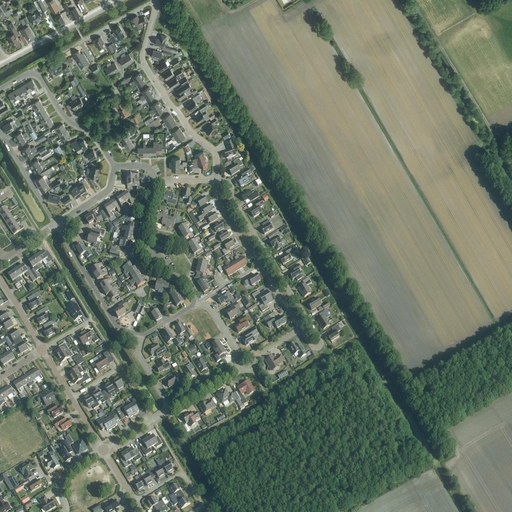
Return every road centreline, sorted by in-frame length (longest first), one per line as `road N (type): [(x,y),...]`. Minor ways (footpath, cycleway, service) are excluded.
road 1 (residential): [(154,0),(142,59),(190,132),(214,150),(216,182)]
road 2 (track): [(500,146),(410,0)]
road 3 (residential): [(113,168),(36,74),(0,89)]
road 4 (residential): [(254,234),(320,339),(311,346),(301,330)]
road 5 (residential): [(193,303),(183,278),(169,273),(143,240),(155,180)]
road 6 (tertiary): [(6,62),(119,0)]
road 7 (unclassified): [(142,336),(114,325),(67,246)]
